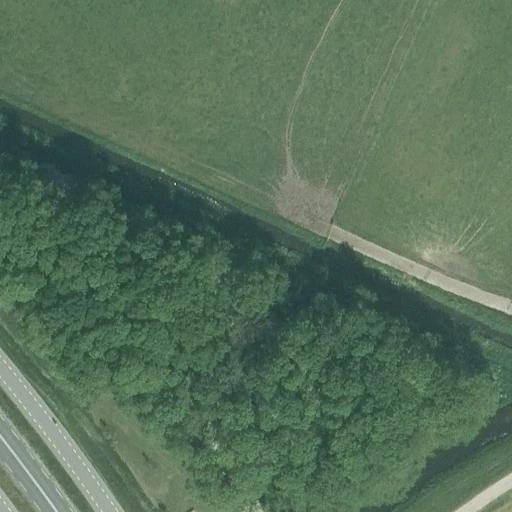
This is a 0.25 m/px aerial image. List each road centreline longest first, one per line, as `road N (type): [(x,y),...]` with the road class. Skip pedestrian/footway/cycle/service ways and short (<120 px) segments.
road 1 (track): [(511,308),(300,221)]
road 2 (unclassified): [(109,511),(0,367)]
